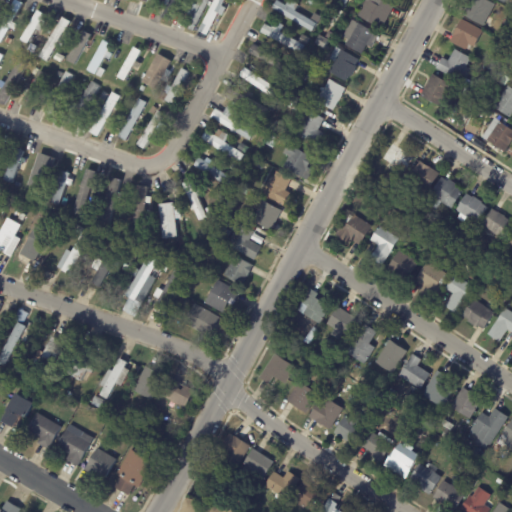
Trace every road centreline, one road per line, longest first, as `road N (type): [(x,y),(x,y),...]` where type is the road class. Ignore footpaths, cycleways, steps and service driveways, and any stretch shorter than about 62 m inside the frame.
road 1 (tertiary): [(434,0),(156,511)]
road 2 (residential): [(0,284),(182,348),(285,435),(401,511)]
road 3 (residential): [(254,0),(172,151),(155,164),(0,115)]
road 4 (residential): [(298,245),(511,386)]
road 5 (residential): [(76,0),(226,53)]
road 6 (residential): [(379,102),(511,189)]
